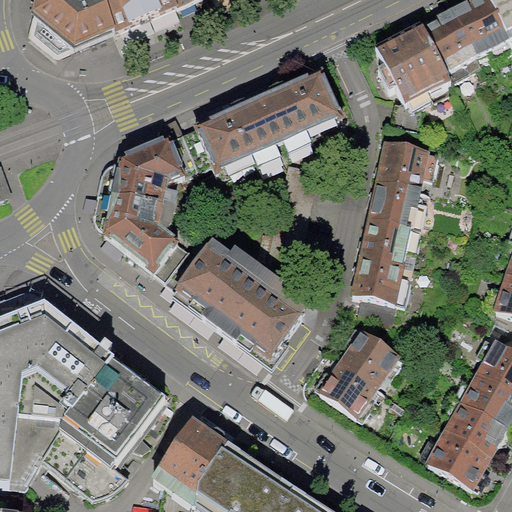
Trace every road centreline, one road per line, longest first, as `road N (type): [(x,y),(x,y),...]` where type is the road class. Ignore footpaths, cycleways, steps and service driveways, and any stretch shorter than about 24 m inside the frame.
road 1 (residential): [(269,415),(328,310),(363,151),(361,102),(326,16)]
road 2 (tertiary): [(29,221),(109,305),(269,415)]
road 3 (tertiary): [(326,16),(74,123)]
road 4 (tertiary): [(269,415),(418,511)]
road 5 (unknown): [(188,398),(116,511)]
